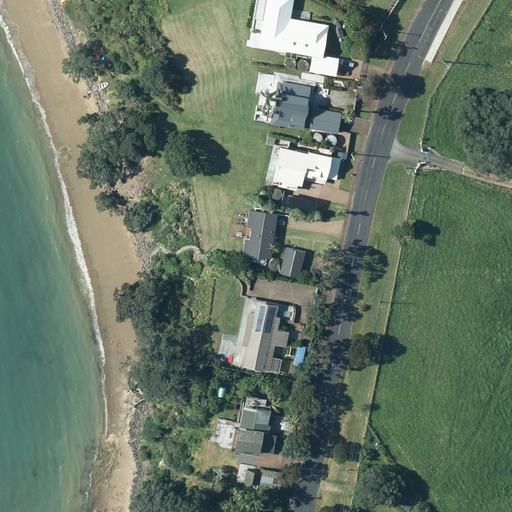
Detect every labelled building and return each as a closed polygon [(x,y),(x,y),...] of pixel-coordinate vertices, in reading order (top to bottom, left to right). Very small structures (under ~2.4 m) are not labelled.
[(308,73),(335,77),(338,59),(323,56),(327,32),(324,31),(324,26),(306,23),(305,28),(289,25),(292,0),(280,0),(280,2),(270,0),(268,15),(263,14),(260,34),(264,34),(262,49),(311,57),(308,73)] [(258,12),(262,13),(266,11),(266,7),(264,3),(260,2),(257,5),(256,9),(258,12)] [(342,27),(351,32),(354,24),(346,20),(342,27)] [(270,125),(303,131),(310,87),(276,82),(270,125)] [(310,130),(337,135),(341,114),(313,109),(310,130)] [(325,185),(331,157),(306,152),(306,154),(279,148),(271,184),(277,185),(277,187),(296,191),(297,186),(300,187),(302,180),(325,185)] [(271,260),(277,214),(248,210),(242,255),(271,260)] [(298,278),(304,253),(285,249),(279,273),(298,278)] [(259,261),(251,260),(250,267),(257,269),(259,261)] [(236,364),(269,371),(274,344),(285,346),(288,331),(277,328),(282,303),(255,298),(253,309),(247,308),(236,364)] [(232,363),(235,335),(218,333),(214,361),(232,363)] [(233,453),(258,457),(259,451),(272,454),(275,437),(268,436),(269,427),(267,426),(269,412),(242,407),(238,428),(237,428),(233,453)] [(261,465),(247,463),(243,487),(281,493),(285,467),(261,464),(261,465)]
